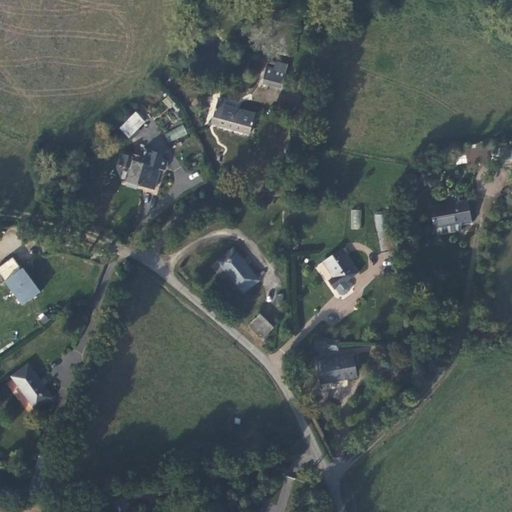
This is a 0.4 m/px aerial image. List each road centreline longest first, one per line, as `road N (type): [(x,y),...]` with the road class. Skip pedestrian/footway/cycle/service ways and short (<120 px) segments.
road 1 (unclassified): [(343,511),(277,377),(150,260),(118,245)]
road 2 (track): [(482,200),(455,347),(417,401),(329,476)]
road 3 (unknown): [(118,245),(51,440)]
road 4 (track): [(317,451),(119,502)]
road 5 (track): [(118,245),(0,212)]
